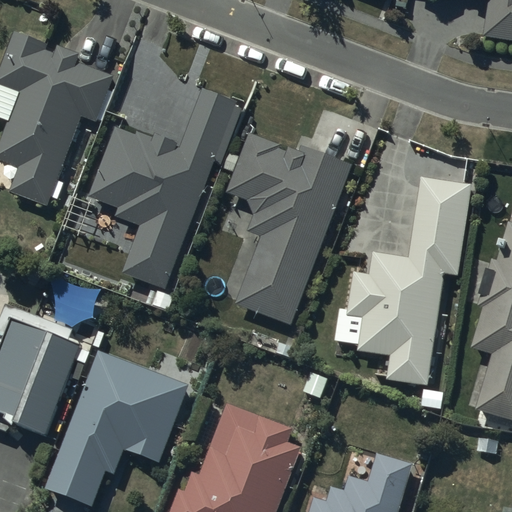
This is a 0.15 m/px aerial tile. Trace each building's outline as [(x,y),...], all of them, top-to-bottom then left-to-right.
[(511,0),(431,0),(454,4),(455,0),(466,0),(466,1),(489,5),(483,43),(511,47),(511,0)] [(15,39),(0,77),(0,91),(17,98),(0,144),(0,165),(19,173),(9,197),(48,212),(82,121),(97,127),(114,83),(78,69),(80,62),(56,53),(54,59),(45,55),(46,51),(15,39)] [(139,232),(121,278),(165,295),(215,168),(221,171),(242,116),(236,113),(238,109),(203,95),(181,153),(139,136),(137,141),(116,133),(88,203),(118,214),(114,222),(139,232)] [(261,242),(235,309),(290,331),(354,172),(302,151),(299,158),(291,155),(290,158),(281,155),(282,151),(249,138),(225,198),(248,207),(254,220),(247,237),(261,242)] [(471,190),(420,183),(408,264),(372,258),(369,280),(352,278),(346,322),(362,324),(358,357),(390,361),(387,385),(428,392),(445,280),(460,282),(471,190)] [(511,227),(508,227),(499,259),(502,260),(500,266),(492,264),(478,311),(482,312),(469,353),(491,360),(476,414),(511,425),(511,227)] [(0,430),(1,431),(4,424),(47,440),(84,339),(6,310),(0,326),(0,430)] [(97,356),(45,495),(90,511),(92,511),(106,476),(115,480),(124,455),(158,467),(187,389),(97,356)] [(277,511),(299,453),(288,448),(293,433),(227,409),(201,479),(193,476),(186,495),(178,492),(170,511),(277,511)] [(315,503),(311,511),(400,511),(414,467),(376,456),(367,484),(348,478),(343,494),(331,491),(326,507),(315,503)]
